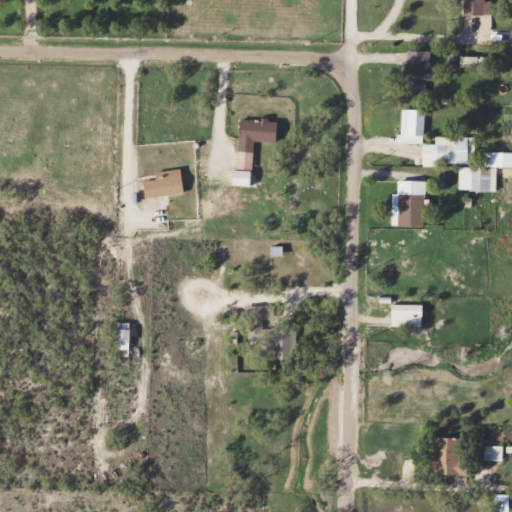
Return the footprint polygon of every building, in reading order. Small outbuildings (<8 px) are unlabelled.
[(462,0),(462,17),(482,17),(482,0),(462,0)] [(426,52),(403,52),(403,95),(426,95),(426,52)] [(463,67),(482,68),(482,56),(463,56),(463,67)] [(397,142),(419,144),(422,112),(400,110),(397,142)] [(234,171),(250,172),(252,142),(274,143),(275,122),(236,120),(234,171)] [(425,144),(425,164),(471,165),(471,150),(476,151),(476,139),(437,138),(437,144),(425,144)] [(511,168),(511,153),(480,153),(480,168),(456,168),(456,192),(493,193),(493,168),(511,168)] [(181,195),(178,170),(152,173),(153,181),(140,182),(142,199),(181,195)] [(255,171),(237,170),(236,186),(254,186),(255,171)] [(421,227),(421,194),(392,194),(392,227),(421,227)] [(387,328),(419,328),(419,305),(387,305),(387,328)] [(127,323),(113,323),(113,351),(127,351),(127,323)] [(264,332),(264,351),(272,351),(272,362),(289,362),(289,332),(264,332)] [(430,476),(464,475),(463,459),(454,459),(453,439),(429,439),(430,476)] [(500,446),(481,446),(481,462),(500,462),(500,446)] [(511,511),(511,494),(501,495),(500,511),(511,511)]
